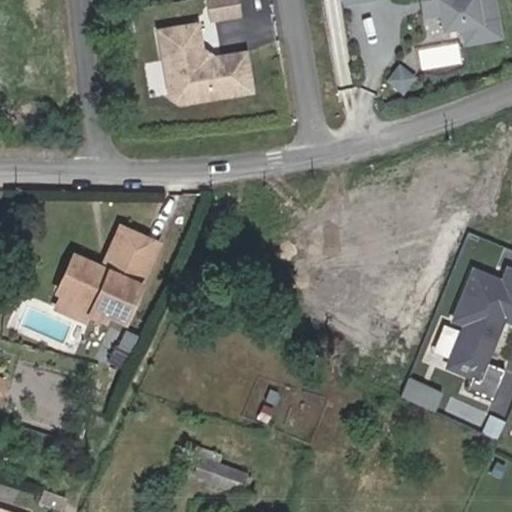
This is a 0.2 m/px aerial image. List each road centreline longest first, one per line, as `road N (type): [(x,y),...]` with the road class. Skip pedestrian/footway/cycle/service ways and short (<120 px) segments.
road 1 (residential): [(322,155),(211,171),(115,171)]
road 2 (residential): [(511,97),(322,155)]
road 3 (residential): [(115,171),(93,111),(81,0)]
road 4 (residential): [(294,0),(322,155)]
